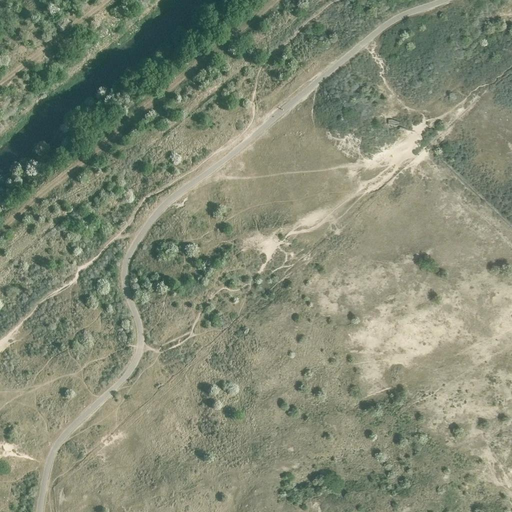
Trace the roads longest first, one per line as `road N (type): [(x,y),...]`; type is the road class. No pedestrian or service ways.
road 1 (unknown): [(341,0),(259,69),(255,115),(244,127),(142,204),(114,239),(0,337)]
road 2 (track): [(0,232),(280,0)]
road 3 (track): [(106,0),(0,85)]
